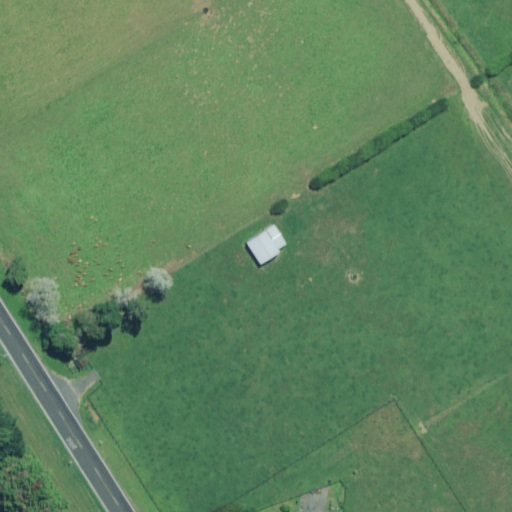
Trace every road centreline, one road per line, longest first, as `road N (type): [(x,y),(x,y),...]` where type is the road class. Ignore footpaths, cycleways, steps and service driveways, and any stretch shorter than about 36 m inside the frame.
road 1 (tertiary): [(123,511),(0,318)]
road 2 (track): [(413,0),(511,155)]
